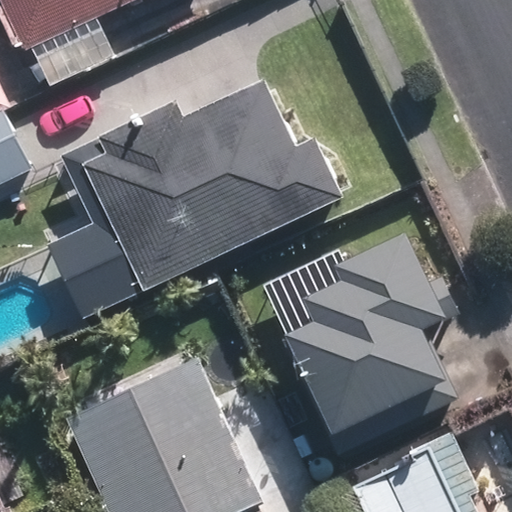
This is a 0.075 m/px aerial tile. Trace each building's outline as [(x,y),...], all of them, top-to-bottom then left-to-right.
[(0,0),(0,5),(23,56),(31,51),(51,93),(116,62),(97,21),(143,0),(0,0)] [(141,296),(343,202),(315,142),(295,152),(261,83),(181,120),(174,107),(62,160),(122,291),(137,284),(141,296)] [(0,117),(12,112),(0,86),(0,117)] [(8,117),(0,120),(0,187),(32,173),(8,117)] [(288,338),(345,461),(467,405),(433,331),(464,316),(448,282),(432,289),(408,236),(339,268),(346,283),(304,302),(315,326),(288,338)] [(228,417),(203,362),(71,423),(112,511),(261,511),(269,508),(266,502),(297,488),(258,404),(228,417)] [(301,401),(287,406),(299,433),(314,426),(301,401)] [(463,511),(438,457),(360,494),(368,511),(463,511)] [(0,511),(16,511),(0,474),(0,511)]
